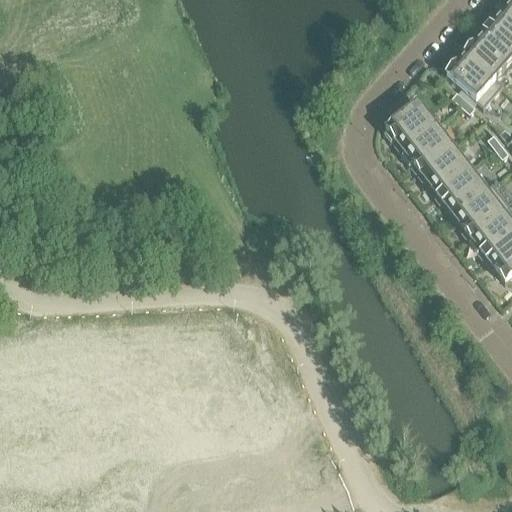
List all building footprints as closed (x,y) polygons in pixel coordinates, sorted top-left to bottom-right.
[(511,6),(511,8),(511,9),(508,6),(499,16),(502,19),(501,20),(511,30),(511,6)] [(511,30),(501,20),(491,32),(490,31),(482,40),(511,66),(511,67),(511,68),(511,30)] [(511,67),(511,66),(482,40),(481,41),(482,41),(472,52),(464,61),(494,88),(494,87),(511,68),(511,67)] [(502,93),(494,87),(494,88),(464,61),(463,62),(464,62),(456,71),(455,71),(445,82),(482,115),(502,93)] [(460,113),(465,107),(456,99),(450,105),(460,113)] [(468,121),(474,115),(465,107),(460,113),(468,121)] [(402,157),(437,130),(420,108),(412,114),(409,110),(396,120),(399,124),(384,135),(385,137),(383,139),(390,148),(392,146),(394,147),(402,157)] [(419,179),(454,152),(437,130),(402,157),(403,159),(400,161),(408,171),(411,169),(411,170),(419,179)] [(486,147),(494,156),(500,151),(492,142),(486,147)] [(507,161),(500,151),(494,156),(501,166),(507,161)] [(435,201),(471,174),(454,152),(419,179),(419,180),(435,200),(435,201)] [(488,196),(487,195),(471,174),(435,201),(443,211),(443,210),(453,223),(488,196)] [(501,220),(502,221),(509,215),(491,192),(487,195),(488,196),(453,223),(462,235),(469,245),(501,220)] [(486,267),(511,246),(511,234),(502,221),(501,220),(469,245),(470,246),(470,245),(471,246),(468,248),(476,259),(479,256),(479,257),(486,267)] [(511,246),(486,267),(487,267),(494,276),(494,277),(504,289),(511,282),(511,246)]
